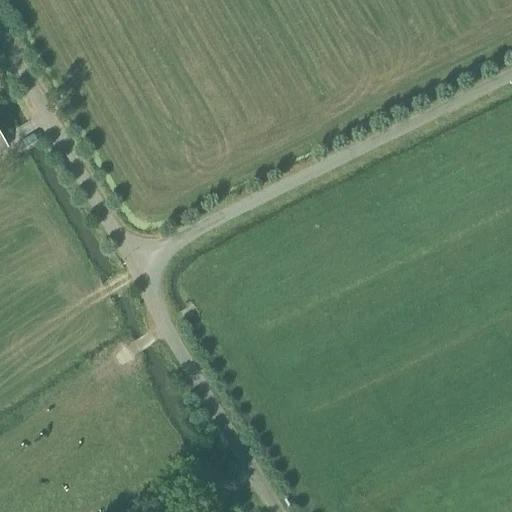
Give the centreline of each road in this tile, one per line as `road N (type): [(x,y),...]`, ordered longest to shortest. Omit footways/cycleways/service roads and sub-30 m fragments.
road 1 (unclassified): [(135,273),(195,230),(511,75)]
road 2 (unclassified): [(135,273),(0,28)]
road 3 (unclassified): [(277,511),(135,273)]
